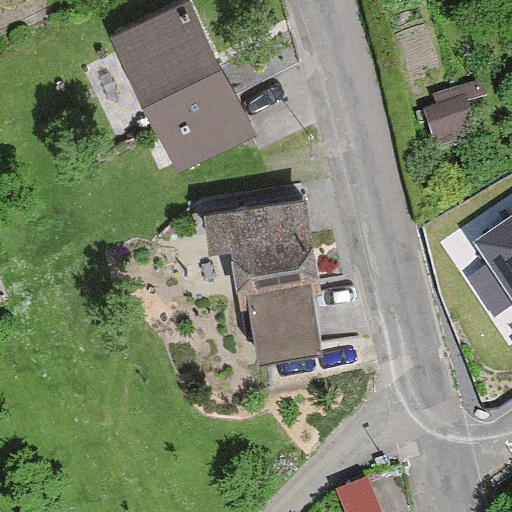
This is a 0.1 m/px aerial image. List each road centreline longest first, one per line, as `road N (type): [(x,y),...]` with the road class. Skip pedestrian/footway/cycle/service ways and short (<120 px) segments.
road 1 (tertiary): [(421,399),(319,0)]
road 2 (residential): [(421,399),(329,462),(280,511)]
